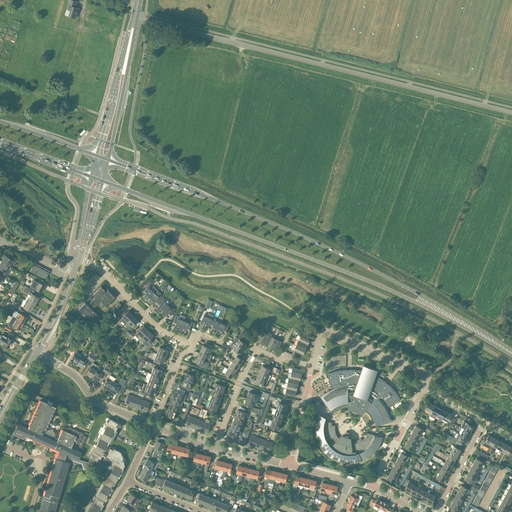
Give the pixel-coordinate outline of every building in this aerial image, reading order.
[(78,11),(79,8),(75,7),(76,1),(71,0),(68,0),(65,15),(75,18),(77,10),(78,11)] [(12,256),(10,259),(5,255),(1,261),(9,266),(11,263),(14,265),(17,260),(12,256)] [(9,266),(1,261),(0,262),(0,268),(3,270),(1,272),(6,276),(10,271),(12,268),(9,266)] [(45,279),(50,271),(34,263),(30,271),(45,279)] [(31,285),(30,287),(33,289),(34,288),(35,288),(41,292),(44,285),(39,282),(36,280),(35,279),(36,277),(35,276),(33,279),(31,282),(32,282),(31,285)] [(145,294),(144,295),(148,300),(155,292),(158,289),(153,285),(152,287),(149,284),(145,289),(144,290),(146,293),(145,294)] [(28,294),(31,289),(25,286),(23,291),(28,294)] [(106,291),(101,286),(92,295),(95,297),(92,299),(93,299),(87,305),(92,309),(97,304),(100,300),(106,306),(110,302),(110,301),(114,297),(107,290),(106,291)] [(155,292),(148,300),(152,303),(152,304),(153,303),(155,301),(157,303),(163,297),(161,295),(162,293),(158,289),(155,292)] [(32,293),(28,300),(34,304),(39,297),(32,293)] [(158,307),(157,308),(161,312),(168,304),(164,300),(165,299),(163,297),(157,303),(159,305),(158,307)] [(28,300),(23,307),(31,311),(35,305),(28,300)] [(21,306),(21,305),(13,301),(11,304),(19,309),(21,306)] [(92,309),(87,305),(85,302),(78,309),(83,314),(83,315),(90,322),(93,318),(95,320),(99,316),(92,309)] [(168,304),(161,312),(165,316),(166,315),(168,313),(170,315),(176,309),(173,307),(172,308),(168,304)] [(125,324),(133,316),(128,311),(120,319),(121,321),(125,324)] [(14,318),(23,323),(27,317),(18,312),(14,318)] [(205,313),(201,322),(204,323),(203,324),(203,325),(208,327),(210,324),(212,318),(213,317),(214,315),(208,313),(208,314),(205,313)] [(176,315),(173,322),(176,323),(175,325),(174,327),(180,329),(184,320),(179,318),(180,316),(176,315)] [(12,317),(8,324),(13,327),(14,325),(20,329),(23,323),(14,318),(12,316),(12,317)] [(129,329),(130,328),(132,326),(138,321),(133,316),(125,324),(129,329)] [(212,318),(210,324),(212,325),(211,328),(211,329),(216,331),(220,322),(215,320),(216,318),(213,317),(212,318)] [(184,320),(180,329),(185,332),(186,330),(187,328),(190,330),(193,322),(190,321),(189,322),(184,320)] [(220,322),(216,331),(222,334),(222,333),(223,330),(226,332),(230,324),(226,322),(225,324),(220,322)] [(139,340),(148,331),(143,326),(138,332),(137,331),(135,333),(133,331),(128,336),(124,340),(126,342),(131,338),(134,335),(139,340)] [(147,341),(153,336),(148,331),(139,340),(143,344),(140,348),(143,351),(146,348),(148,346),(145,343),(147,341)] [(243,331),(241,336),(247,340),(249,335),(243,331)] [(262,343),(267,334),(262,331),(257,341),(262,343)] [(308,345),(310,339),(303,336),(304,333),(302,332),(298,340),(308,345)] [(0,342),(2,344),(1,345),(5,347),(6,346),(8,347),(11,343),(12,342),(12,341),(13,340),(2,334),(1,335),(0,334),(0,342)] [(267,346),(272,336),(267,334),(262,343),(267,346)] [(236,336),(233,341),(243,348),(247,343),(245,342),(247,340),(241,336),(239,338),(238,338),(236,336)] [(272,348),(276,338),(272,336),(267,346),(272,348)] [(154,345),(158,341),(156,338),(148,346),(146,348),(148,350),(153,345),(154,345)] [(276,350),(281,341),(276,338),(272,348),(276,350)] [(308,345),(298,340),(296,345),(305,349),(306,349),(306,348),(308,345)] [(240,353),(243,348),(233,341),(230,346),(232,348),(231,351),(237,355),(239,352),(240,353)] [(213,345),(206,342),(205,345),(203,344),(201,350),(209,353),(210,350),(209,350),(210,348),(212,348),(213,345)] [(305,349),(296,345),(294,350),(303,355),(305,351),(306,349),(305,349)] [(165,356),(168,350),(159,347),(157,353),(165,356)] [(141,354),(140,357),(145,359),(146,356),(143,355),(148,350),(146,348),(141,354)] [(209,353),(201,350),(199,352),(195,350),(194,353),(198,355),(206,358),(207,356),(208,356),(209,353)] [(74,353),(70,360),(72,361),(72,362),(75,364),(76,363),(80,356),(74,353)] [(163,362),(165,356),(157,353),(155,359),(154,359),(153,362),(160,364),(161,361),(163,362)] [(76,363),(75,364),(79,366),(79,365),(82,367),(86,360),(87,358),(81,354),(80,357),(80,356),(76,363)] [(196,360),(195,363),(197,364),(197,365),(207,369),(209,362),(206,361),(205,360),(206,358),(198,355),(196,360)] [(240,364),(243,359),(237,355),(234,359),(240,364)] [(233,359),(232,358),(231,360),(232,361),(231,364),(237,368),(240,364),(234,359),(233,359)] [(92,377),(95,379),(96,379),(98,380),(100,376),(101,375),(104,377),(106,373),(110,366),(111,365),(107,362),(103,370),(98,367),(97,368),(96,370),(92,377)] [(234,373),(237,368),(231,364),(228,368),(234,373)] [(263,365),(261,370),(268,374),(269,371),(272,373),(273,370),(274,367),(268,364),(266,367),(266,366),(263,365)] [(376,423),(392,421),(391,416),(389,412),(389,410),(390,410),(388,407),(401,399),(398,393),(394,388),(389,383),(388,384),(387,382),(383,379),(378,376),(376,375),(378,369),(364,365),(362,370),(360,370),(354,369),(349,369),(349,370),(348,370),(347,370),(347,369),(340,370),(333,371),(326,373),(333,388),(328,390),(324,393),(320,396),(328,405),(326,408),(331,411),(332,412),(333,412),(334,412),(335,411),(338,409),(339,409),(341,408),(343,407),(346,406),(348,406),(348,408),(348,409),(352,410),(356,410),(359,412),(362,414),(365,410),(366,409),(368,411),(370,413),(371,416),(372,418),(373,421),(376,420),(376,423)] [(90,367),(86,373),(89,375),(88,375),(92,377),(96,370),(97,368),(94,366),(93,368),(90,367)] [(160,376),(162,370),(154,367),(151,373),(160,376)] [(234,373),(228,368),(225,372),(224,372),(223,372),(222,372),(222,373),(221,373),(221,374),(227,378),(228,375),(231,378),(234,373)] [(261,370),(258,375),(266,379),(266,378),(268,374),(261,370)] [(193,382),(195,376),(187,372),(184,379),(193,382)] [(157,382),(160,376),(151,373),(149,379),(157,382)] [(106,380),(103,386),(105,388),(108,390),(112,383),(114,381),(115,378),(110,375),(109,374),(109,375),(106,380)] [(265,387),(269,380),(266,379),(258,375),(255,380),(259,382),(258,384),(265,387)] [(208,376),(205,386),(207,387),(209,380),(213,381),(214,379),(208,376)] [(108,390),(112,392),(114,393),(115,392),(118,387),(121,388),(122,389),(127,380),(122,377),(118,384),(114,381),(112,383),(108,390)] [(149,379),(147,378),(146,381),(148,382),(147,385),(155,388),(157,382),(149,379)] [(191,388),(193,382),(184,379),(182,385),(191,388)] [(223,393),(225,386),(215,382),(214,386),(215,387),(214,389),(223,393)] [(147,385),(144,384),(141,392),(145,393),(146,391),(153,394),(155,388),(147,385)] [(221,398),(223,393),(214,389),(212,395),(221,398)] [(287,397),(287,394),(295,396),(297,391),(286,389),(285,394),(285,397),(287,397)] [(182,400),(184,394),(176,390),(173,397),(182,400)] [(255,401),(257,395),(249,391),(247,398),(255,401)] [(132,406),(135,397),(128,394),(124,403),(132,406)] [(219,404),(221,398),(212,395),(210,401),(219,404)] [(275,401),(276,398),(270,396),(269,399),(267,405),(269,406),(271,399),(275,401)] [(139,409),(142,400),(135,397),(132,406),(139,409)] [(171,402),(179,405),(182,400),(173,397),(172,399),(171,398),(170,401),(171,402)] [(254,404),(255,401),(247,398),(244,404),(253,407),(253,406),(254,406),(254,404)] [(45,446),(44,448),(47,450),(48,447),(50,448),(51,446),(59,450),(57,458),(55,458),(44,495),(45,496),(40,510),(45,511),(53,511),(69,462),(68,461),(63,460),(65,453),(78,459),(81,452),(70,447),(73,441),(78,444),(83,433),(73,428),(71,433),(62,429),(58,437),(54,436),(54,435),(54,434),(54,433),(54,432),(53,431),(52,431),(52,430),(51,430),(50,430),(49,430),(48,430),(47,430),(46,431),(45,431),(45,432),(44,432),(55,406),(51,405),(52,402),(48,400),(47,403),(41,400),(29,425),(30,425),(28,428),(17,423),(12,434),(23,438),(25,435),(32,438),(31,442),(43,448),(44,445),(45,446)] [(146,411),(150,402),(142,400),(139,409),(146,411)] [(216,411),(219,404),(210,401),(208,407),(216,411)] [(177,411),(179,405),(171,402),(169,408),(177,411)] [(285,412),(287,405),(279,402),(276,409),(285,412)] [(431,412),(435,405),(429,402),(425,409),(431,412)] [(435,418),(436,415),(437,415),(440,408),(435,405),(431,412),(429,415),(435,418)] [(175,417),(177,411),(169,408),(167,414),(175,417)] [(442,418),(446,411),(440,408),(437,415),(440,416),(438,420),(441,421),(442,418)] [(283,418),(285,412),(276,409),(274,414),(283,418)] [(246,413),(238,410),(235,416),(244,419),(245,416),(247,417),(248,413),(246,413)] [(450,424),(453,418),(450,417),(452,414),(446,411),(442,418),(448,421),(448,423),(450,424)] [(281,423),(283,418),(274,414),(272,420),(281,423)] [(332,422),(325,420),(326,417),(318,414),(318,415),(317,418),(316,420),(316,422),(315,423),(316,423),(315,426),(315,428),(315,430),(315,431),(316,434),(316,436),(317,438),(317,439),(318,442),(319,444),(320,445),(319,446),(320,447),(322,449),(323,451),(324,452),(325,453),(327,455),(329,456),(329,457),(330,457),(332,458),(334,459),(336,460),(338,461),(340,462),(340,461),(342,462),(344,463),(346,463),(348,463),(350,463),(353,463),(354,463),(356,463),(356,462),(358,462),(361,461),(362,461),(362,460),(363,459),(366,458),(368,457),(369,456),(370,455),(372,454),(374,452),(375,451),(376,450),(378,448),(379,446),(380,444),(381,443),(382,441),(382,438),(383,437),(367,432),(366,434),(365,436),(364,438),(363,440),(360,437),(360,438),(358,440),(355,441),(352,442),(351,437),(350,432),(349,432),(348,432),(347,432),(347,431),(346,431),(343,434),(339,438),(337,435),(336,432),(335,429),(335,425),(332,425),(332,422)] [(193,428),(196,418),(189,416),(186,425),(193,428)] [(242,425),(244,419),(235,416),(233,421),(242,425)] [(99,511),(125,466),(120,451),(113,448),(112,449),(107,446),(118,426),(120,427),(122,426),(121,424),(110,418),(108,421),(107,421),(88,456),(89,457),(91,457),(88,462),(78,459),(65,453),(63,460),(68,461),(69,459),(82,463),(84,468),(97,464),(102,455),(111,460),(112,462),(99,486),(95,487),(96,491),(85,511),(75,511),(74,511),(76,509),(69,506),(66,511),(99,511)] [(200,430),(204,421),(196,418),(193,428),(200,430)] [(278,430),(281,423),(272,420),(270,426),(278,430)] [(207,433),(212,421),(210,421),(209,423),(204,421),(200,430),(207,433)] [(239,430),(242,425),(233,421),(231,427),(239,430)] [(464,421),(461,426),(464,428),(470,432),(471,432),(474,426),(467,422),(464,421)] [(420,434),(423,428),(416,425),(413,430),(420,434)] [(227,433),(229,433),(229,434),(231,434),(230,436),(236,439),(239,430),(231,427),(230,430),(229,429),(227,433)] [(467,437),(470,432),(464,428),(461,434),(467,437)] [(417,439),(420,434),(413,430),(410,435),(417,439)] [(464,443),(467,437),(461,434),(459,433),(456,438),(446,433),(445,436),(450,439),(461,445),(463,442),(464,443)] [(483,439),(481,443),(489,448),(491,444),(495,437),(489,434),(486,440),(483,439)] [(82,448),(87,437),(84,435),(79,447),(82,448)] [(255,447),(259,438),(251,435),(248,444),(255,447)] [(414,445),(417,439),(410,435),(407,441),(414,445)] [(164,450),(165,446),(167,442),(165,441),(166,439),(159,436),(156,442),(157,442),(155,446),(156,447),(164,450)] [(491,444),(489,448),(491,449),(493,446),(497,447),(501,440),(495,437),(491,444)] [(262,449),(266,440),(259,438),(255,447),(262,449)] [(270,452),(273,443),(266,440),(262,449),(270,452)] [(501,440),(497,447),(500,449),(499,451),(501,453),(502,451),(506,443),(501,440)] [(411,450),(414,445),(407,441),(404,446),(411,450)] [(461,449),(460,448),(461,446),(456,443),(454,445),(453,449),(449,446),(447,448),(451,451),(458,455),(461,449)] [(511,446),(506,443),(502,451),(508,454),(508,455),(510,457),(510,456),(511,453),(511,450),(511,447),(511,446)] [(156,447),(152,457),(159,461),(164,450),(156,447)] [(485,457),(486,454),(476,448),(475,451),(485,457)] [(445,454),(449,456),(456,460),(458,455),(451,451),(450,454),(446,452),(445,454)] [(406,461),(409,455),(402,452),(399,457),(406,461)] [(453,465),(456,460),(449,456),(446,462),(453,465)] [(159,461),(152,457),(151,460),(148,459),(145,465),(153,468),(155,462),(161,465),(162,462),(159,461)] [(403,466),(406,461),(399,457),(396,462),(403,466)] [(481,466),(484,461),(477,457),(474,463),(481,466)] [(400,472),(403,466),(396,462),(393,468),(400,472)] [(450,471),(453,465),(446,462),(443,467),(450,471)] [(478,472),(481,466),(474,463),(471,468),(478,472)] [(145,465),(143,470),(150,474),(152,475),(154,471),(151,470),(153,468),(145,465)] [(447,476),(450,471),(443,467),(440,472),(447,476)] [(397,477),(400,472),(393,468),(390,473),(397,477)] [(475,477),(478,472),(471,468),(468,473),(475,477)] [(143,470),(140,477),(143,478),(147,480),(148,477),(148,478),(149,478),(151,477),(152,477),(152,475),(150,474),(143,470)] [(275,479),(277,471),(271,470),(270,477),(268,482),(273,483),(275,479)] [(440,472),(437,478),(444,482),(447,476),(440,472)] [(394,482),(397,477),(390,473),(387,478),(394,482)] [(478,482),(479,480),(475,477),(468,473),(465,479),(472,483),(473,480),(478,482)] [(168,489),(171,481),(166,479),(163,478),(159,485),(162,487),(168,489)] [(410,491),(413,487),(414,484),(409,482),(410,480),(407,478),(403,485),(406,487),(405,488),(410,491)] [(174,491),(177,484),(171,481),(168,489),(174,491)] [(180,494),(183,486),(177,484),(174,491),(180,494)] [(416,494),(419,487),(414,484),(413,487),(410,491),(416,494)] [(462,484),(459,490),(466,493),(469,488),(462,484)] [(189,489),(186,496),(192,499),(195,491),(192,490),(193,486),(191,485),(189,489)] [(183,486),(180,494),(186,496),(189,489),(183,486)] [(421,497),(425,490),(419,487),(416,494),(421,497)] [(426,500),(430,493),(425,490),(421,497),(426,500)] [(463,499),(466,493),(459,490),(456,495),(463,499)] [(355,504),(355,503),(358,505),(361,499),(363,496),(362,496),(355,492),(354,496),(351,495),(349,500),(355,504)] [(206,495),(200,493),(197,500),(203,503),(206,495)] [(432,503),(436,496),(430,493),(426,500),(432,503)] [(136,508),(139,503),(137,502),(139,498),(131,494),(128,499),(131,501),(129,504),(136,508)] [(209,505),(212,498),(206,495),(203,503),(209,505)] [(460,504),(463,499),(456,495),(453,501),(460,504)] [(510,504),(511,499),(511,498),(506,495),(503,500),(510,504)] [(215,508),(218,500),(212,498),(209,505),(215,508)] [(383,501),(378,498),(377,500),(373,499),(371,503),(374,505),(380,508),(383,501)] [(232,508),(235,500),(231,499),(229,505),(224,503),(221,510),(225,511),(226,511),(229,507),(232,508)] [(221,510),(224,503),(218,500),(215,508),(221,510)] [(347,510),(349,511),(351,511),(355,504),(349,500),(346,506),(348,507),(347,510)] [(507,510),(510,504),(503,500),(502,502),(500,506),(507,510)] [(329,509),(331,504),(333,505),(334,503),(329,501),(328,503),(324,501),(322,506),(329,509)] [(387,511),(388,511),(391,508),(388,507),(389,504),(383,501),(380,508),(386,511),(387,511)] [(458,508),(460,504),(453,501),(450,506),(457,510),(458,508)] [(155,511),(158,504),(152,502),(149,509),(155,511)]
